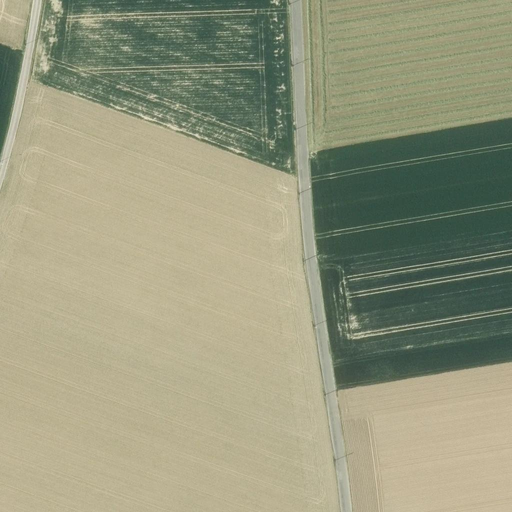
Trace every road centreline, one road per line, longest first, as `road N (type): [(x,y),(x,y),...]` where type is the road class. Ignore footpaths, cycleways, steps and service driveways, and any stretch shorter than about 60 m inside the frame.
road 1 (tertiary): [(294,0),(307,246),(345,511)]
road 2 (unclassified): [(38,0),(0,175)]
